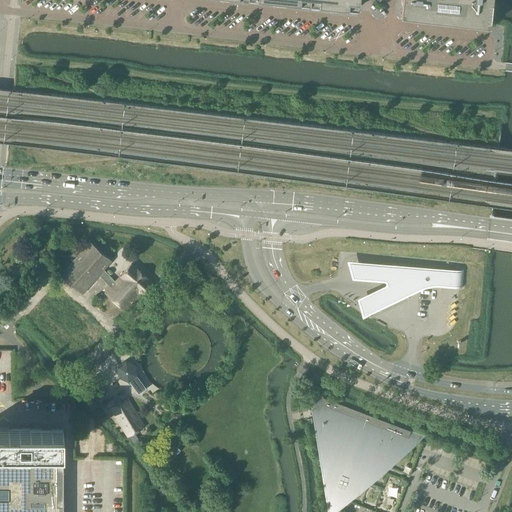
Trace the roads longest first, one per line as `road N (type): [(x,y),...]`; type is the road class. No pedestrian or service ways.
road 1 (secondary): [(248,213),(256,278),(321,341),(404,387),(511,410)]
road 2 (secondary): [(511,390),(408,375),(353,346),(285,282),(274,261),(272,216)]
road 3 (secondary): [(262,197),(0,174)]
road 4 (secondary): [(511,224),(262,197)]
road 5 (secondary): [(0,198),(248,213)]
road 6 (secondary): [(272,216),(511,237)]
road 7 (residential): [(390,53),(491,64),(485,35),(392,25)]
road 8 (residential): [(174,29),(362,50)]
road 9 (residential): [(364,22),(177,2)]
road 10 (residential): [(0,11),(174,29)]
